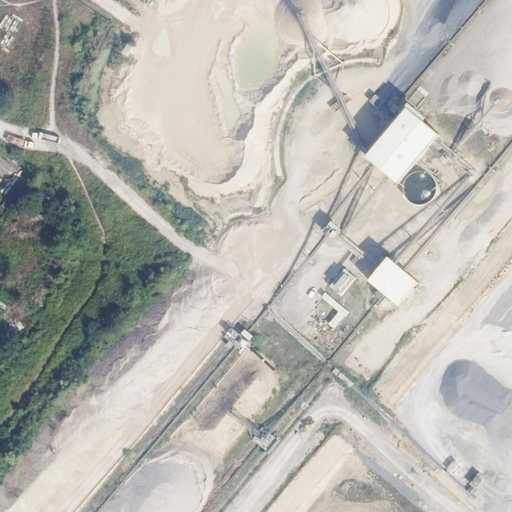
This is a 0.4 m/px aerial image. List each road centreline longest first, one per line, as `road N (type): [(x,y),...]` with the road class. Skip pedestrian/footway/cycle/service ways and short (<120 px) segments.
road 1 (track): [(54,0),(49,120),(103,234),(104,277),(0,428)]
road 2 (track): [(307,511),(434,315),(511,221)]
road 3 (track): [(97,0),(163,43),(137,97),(144,138),(173,184),(226,229),(230,278)]
